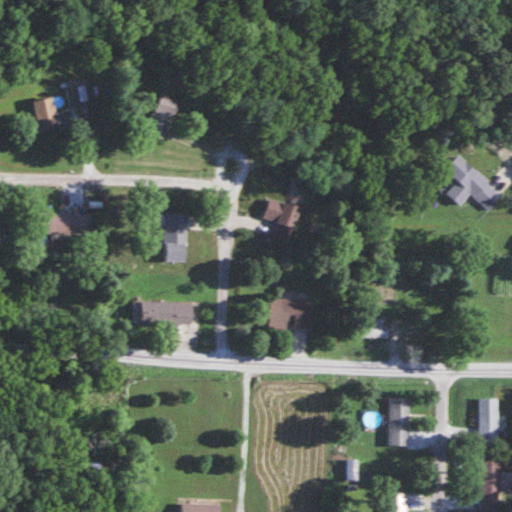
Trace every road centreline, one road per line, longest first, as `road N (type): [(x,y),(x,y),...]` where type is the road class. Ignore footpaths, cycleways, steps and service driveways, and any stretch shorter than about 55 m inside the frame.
road 1 (residential): [(511,368),(0,347)]
road 2 (residential): [(226,202),(210,181),(196,178),(0,174)]
road 3 (residential): [(219,358),(226,202)]
road 4 (residential): [(448,366),(446,511)]
